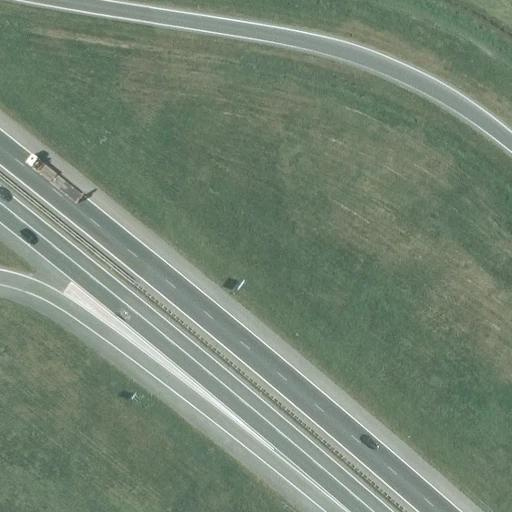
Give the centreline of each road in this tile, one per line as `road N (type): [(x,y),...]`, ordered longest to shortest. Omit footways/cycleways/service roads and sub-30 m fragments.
road 1 (motorway): [(436,511),(0,149)]
road 2 (motorway): [(511,149),(404,79),(337,53),(43,0)]
road 3 (motorway): [(0,206),(371,511)]
road 4 (motorway): [(0,278),(60,300),(364,511)]
